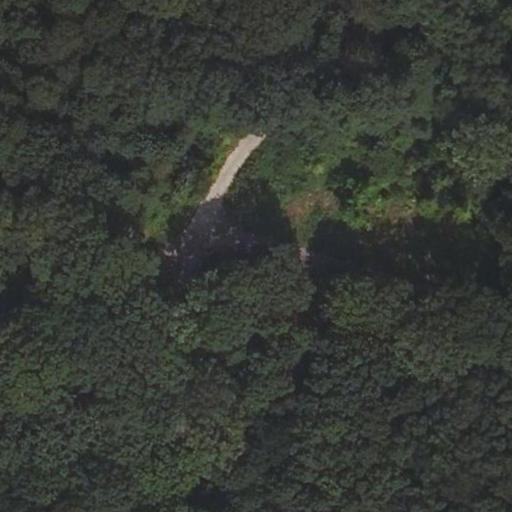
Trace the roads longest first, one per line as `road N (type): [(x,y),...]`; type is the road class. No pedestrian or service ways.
road 1 (unclassified): [(456,0),(264,121),(189,234),(176,281),(170,511)]
road 2 (track): [(511,318),(189,234)]
road 3 (track): [(176,281),(0,399)]
road 4 (track): [(0,186),(189,234)]
